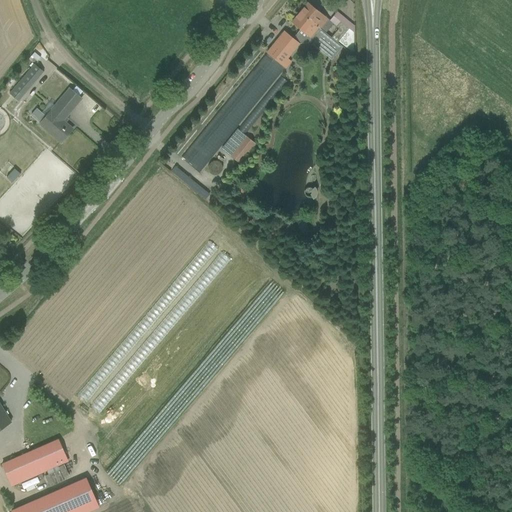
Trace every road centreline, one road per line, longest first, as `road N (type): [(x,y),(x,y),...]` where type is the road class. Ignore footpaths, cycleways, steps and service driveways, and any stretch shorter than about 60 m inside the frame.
road 1 (secondary): [(382,511),(372,38)]
road 2 (unclassified): [(150,130),(62,54),(33,0)]
road 3 (tertiary): [(150,130),(257,0)]
road 4 (tertiary): [(0,294),(85,208)]
